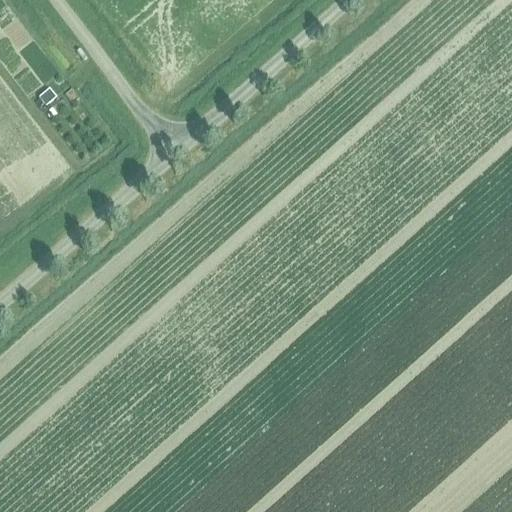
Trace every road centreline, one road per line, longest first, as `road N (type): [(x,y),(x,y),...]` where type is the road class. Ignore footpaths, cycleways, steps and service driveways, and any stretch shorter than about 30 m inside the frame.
road 1 (unclassified): [(173,156),(351,0)]
road 2 (unclassified): [(0,306),(173,156)]
road 3 (unclassified): [(173,156),(52,0)]
